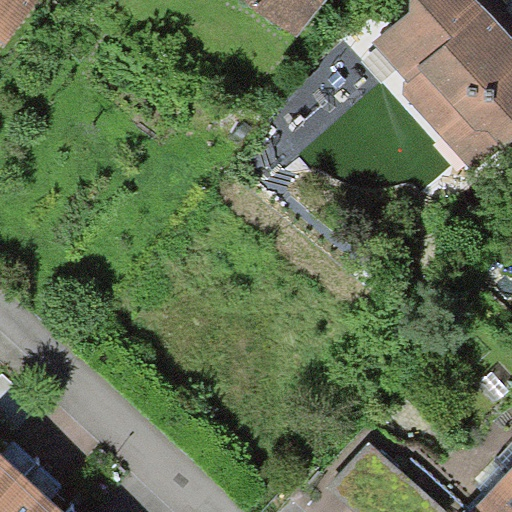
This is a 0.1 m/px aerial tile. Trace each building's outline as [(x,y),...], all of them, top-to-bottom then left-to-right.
[(0,0),(0,44),(35,0),(0,0)] [(250,0),(300,38),(326,0),(250,0)] [(408,0),(409,11),(372,44),(405,80),(404,94),(475,172),(511,140),(511,18),(505,11),(510,7),(503,0),(408,0)] [(446,511),(369,441),(328,485),(357,511),(446,511)] [(511,441),(476,478),(489,491),(511,468),(511,441)] [(0,497),(23,474),(0,452),(0,497)] [(511,511),(511,468),(489,491),(473,511),(511,511)] [(62,511),(23,474),(0,497),(0,511),(62,511)]
